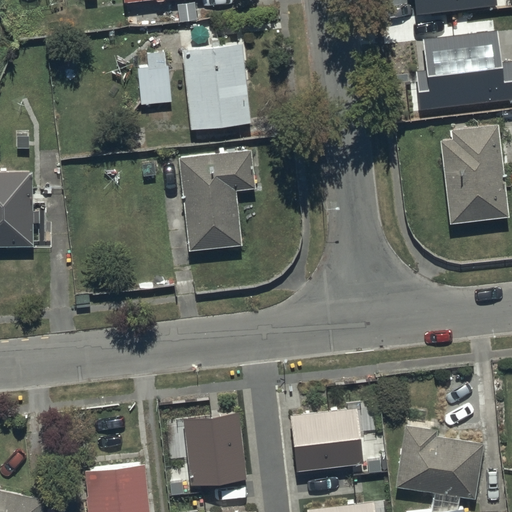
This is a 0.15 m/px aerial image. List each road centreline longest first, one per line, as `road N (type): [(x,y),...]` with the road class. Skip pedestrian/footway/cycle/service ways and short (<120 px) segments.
road 1 (residential): [(371,320),(0,362)]
road 2 (residential): [(333,0),(371,320)]
road 3 (residential): [(511,305),(371,320)]
